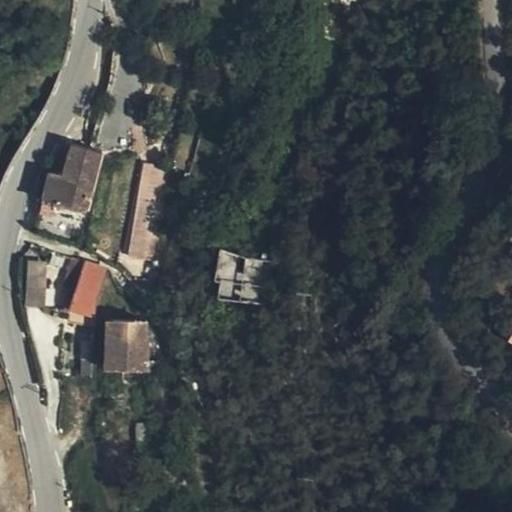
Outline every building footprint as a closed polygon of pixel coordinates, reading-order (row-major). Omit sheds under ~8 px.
[(82,159),(114,165),(122,133),(90,126),(82,159)] [(82,159),(68,156),(65,171),(78,173),(82,159)] [(114,165),(82,159),(78,173),(65,171),(62,185),(63,185),(77,188),(106,194),(114,165)] [(140,165),(128,256),(159,259),(170,169),(140,165)] [(77,188),(63,185),(61,197),(74,200),(77,188)] [(115,289),(125,252),(102,245),(101,250),(86,246),(81,272),(85,273),(81,288),(83,288),(91,290),(90,297),(89,305),(114,308),(115,289)] [(267,253),(239,248),(238,258),(237,271),(245,272),(264,274),(267,253)] [(64,251),(48,250),(45,292),(62,293),(64,251)] [(43,306),(46,260),(27,259),(25,305),(43,306)] [(251,297),(263,297),(264,297),(264,274),(245,272),(247,298),(251,297)] [(91,290),(83,288),(81,296),(90,297),(91,290)] [(165,307),(125,305),(124,352),(128,352),(145,353),(162,353),(164,351),(165,307)]
